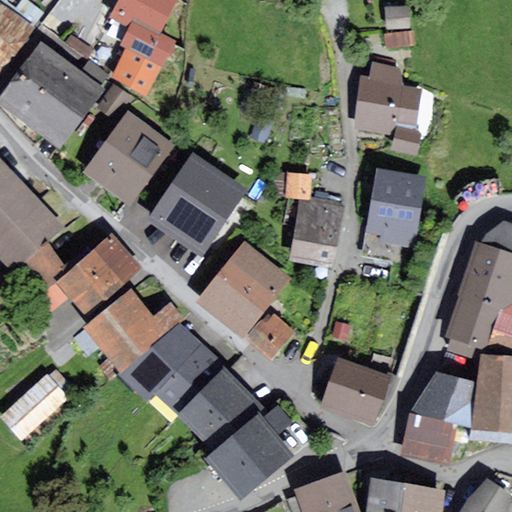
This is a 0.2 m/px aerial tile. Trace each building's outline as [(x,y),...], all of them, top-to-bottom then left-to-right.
[(0,0),(0,73),(44,14),(24,0),(0,0)] [(130,26),(134,18),(159,32),(176,0),(120,0),(112,16),(130,26)] [(406,9),(383,10),(385,31),(408,29),(406,9)] [(173,44),(175,40),(159,32),(134,18),(130,26),(121,43),(128,47),(162,65),(165,60),(174,64),(182,49),(173,44)] [(105,87),(42,41),(0,98),(0,102),(61,147),(105,87)] [(147,93),(162,65),(128,47),(113,75),(147,93)] [(403,68),(373,62),(370,76),(364,74),(353,125),(395,135),(392,147),(417,152),(422,129),(414,127),(422,90),(399,85),(403,68)] [(176,147),(130,112),(84,171),(130,207),(176,147)] [(196,155),(152,219),(202,254),(246,190),(196,155)] [(61,230),(0,161),(0,263),(11,276),(21,267),(36,284),(61,262),(45,244),(61,230)] [(424,178),(375,171),(365,235),(381,237),(379,245),(413,250),(424,178)] [(313,175),(292,174),(291,195),(312,196),(313,175)] [(309,206),(299,204),(289,261),(332,269),(343,204),(310,199),(309,206)] [(137,270),(109,241),(104,245),(102,242),(56,287),(82,314),(116,281),(121,286),(137,270)] [(501,305),(511,309),(511,308),(511,252),(477,241),(444,338),(453,341),(450,350),(472,358),(476,345),(487,348),(489,340),(501,305)] [(244,335),(291,278),(246,242),(199,298),(244,335)] [(132,290),(88,328),(125,371),(178,325),(184,320),(170,304),(155,317),(132,290)] [(511,308),(511,309),(501,305),(489,340),(511,347),(511,308)] [(300,332),(277,313),(254,340),(277,359),(300,332)] [(201,351),(178,325),(125,371),(148,397),(157,388),(201,351)] [(201,351),(157,388),(179,413),(222,375),(201,351)] [(511,361),(479,358),(473,431),(511,434),(511,361)] [(393,378),(340,359),(324,405),(376,424),(393,378)] [(71,386),(57,371),(53,375),(50,372),(2,415),(24,440),(71,398),(65,391),(71,386)] [(227,372),(222,375),(179,413),(213,452),(259,412),(260,410),(227,372)] [(441,373),(410,413),(403,450),(449,459),(456,424),(466,426),(475,380),(441,373)] [(278,407),(265,419),(259,412),(213,452),(207,456),(243,497),(292,455),(275,435),(290,421),(278,407)] [(296,488),(304,511),(359,511),(345,471),(296,488)] [(401,511),(405,482),(374,479),(370,511),(401,511)] [(488,479),(470,499),(461,511),(507,511),(511,496),(488,479)] [(439,511),(443,491),(405,482),(401,511),(439,511)]
